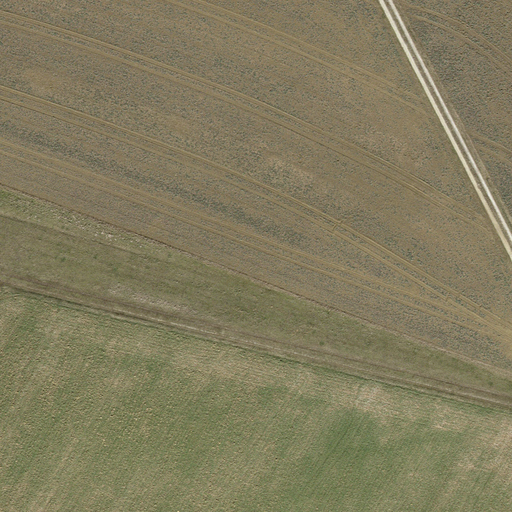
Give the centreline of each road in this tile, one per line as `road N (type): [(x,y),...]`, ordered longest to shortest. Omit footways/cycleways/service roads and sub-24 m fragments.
road 1 (track): [(0,280),(511,401)]
road 2 (track): [(390,0),(511,244)]
